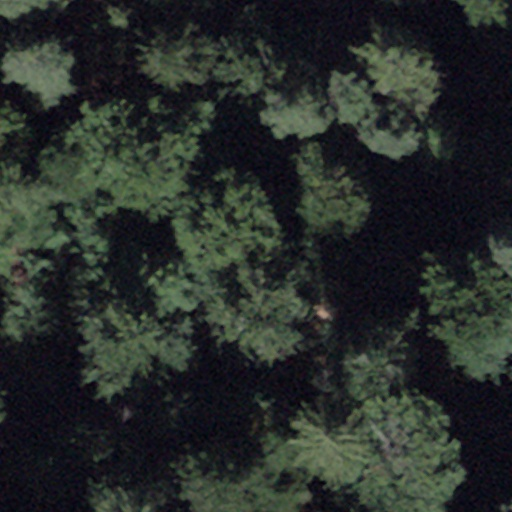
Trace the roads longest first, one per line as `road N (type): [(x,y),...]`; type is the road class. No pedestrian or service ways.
road 1 (track): [(120,405),(261,372),(327,378),(443,431),(511,428)]
road 2 (track): [(0,445),(120,405)]
